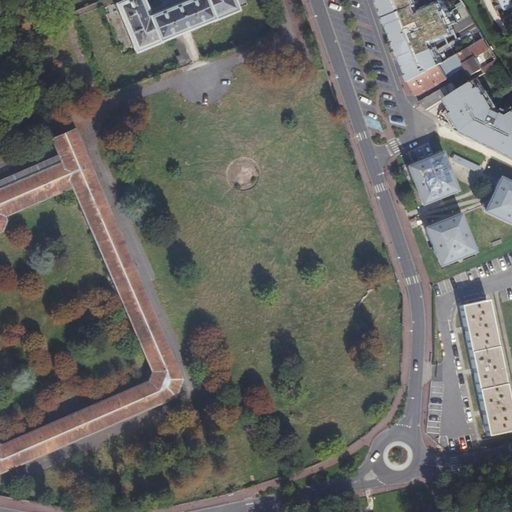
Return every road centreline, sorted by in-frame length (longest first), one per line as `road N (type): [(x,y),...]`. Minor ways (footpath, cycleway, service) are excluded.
road 1 (residential): [(401,433),(410,417),(417,313),(371,160)]
road 2 (residential): [(368,0),(416,122),(416,133),(371,160)]
road 3 (residential): [(371,160),(316,0)]
road 4 (residential): [(233,511),(377,471)]
